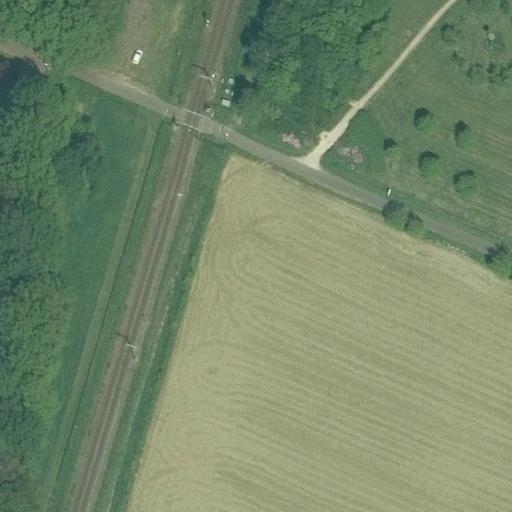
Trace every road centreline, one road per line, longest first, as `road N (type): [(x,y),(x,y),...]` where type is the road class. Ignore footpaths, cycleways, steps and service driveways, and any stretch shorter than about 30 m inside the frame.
road 1 (unclassified): [(511,260),(35,54)]
road 2 (residential): [(0,199),(35,54)]
